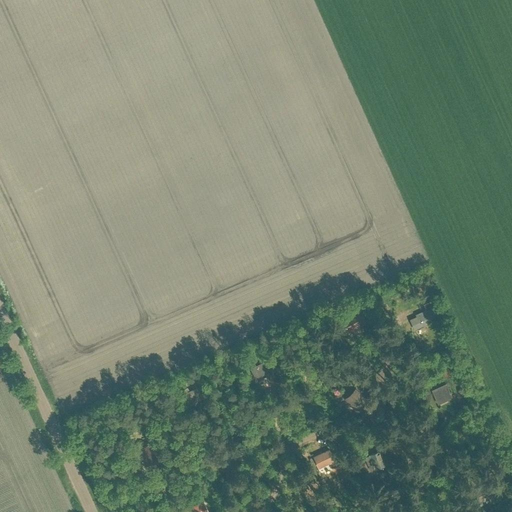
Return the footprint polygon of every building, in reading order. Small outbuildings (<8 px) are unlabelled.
[(410,318),(416,330),(440,319),(434,307),(410,318)] [(344,315),(349,326),(364,319),(359,309),(344,315)] [(273,375),(264,357),(259,360),(260,362),(250,368),(256,379),(262,376),(263,378),(267,376),(268,377),(273,375)] [(439,371),(443,378),(451,373),(447,367),(439,371)] [(196,386),(189,390),(187,387),(181,390),(182,392),(180,393),(186,404),(201,396),(196,386)] [(452,397),(447,387),(433,393),(437,403),(452,397)] [(357,389),(345,400),(359,414),(370,403),(357,389)] [(137,449),(145,465),(157,460),(149,443),(137,449)] [(226,451),(232,464),(250,456),(244,443),(226,451)] [(329,449),(313,456),(318,467),(334,460),(329,449)] [(379,450),(365,456),(368,461),(371,460),(374,468),(385,463),(379,450)] [(491,484),(479,489),(483,498),(495,493),(491,484)] [(181,510),(182,511),(209,511),(204,500),(181,510)]
